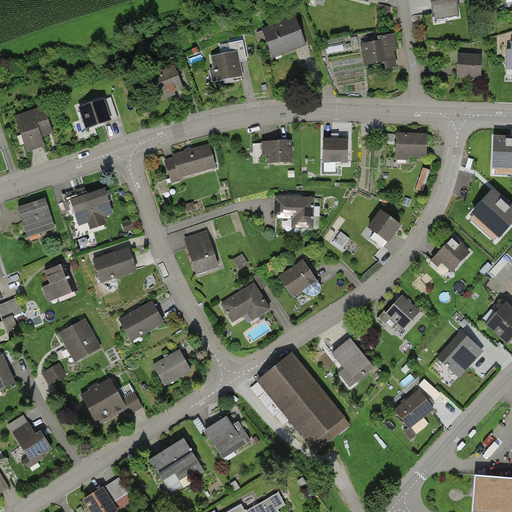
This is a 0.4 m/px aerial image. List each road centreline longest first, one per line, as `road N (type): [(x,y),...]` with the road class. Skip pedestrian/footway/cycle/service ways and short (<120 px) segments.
road 1 (residential): [(231,381),(368,295),(409,256),(451,171),(457,114)]
road 2 (residential): [(124,149),(268,112),(457,114)]
road 3 (residential): [(124,149),(167,271),(231,381)]
road 4 (residential): [(24,511),(231,381)]
road 5 (residential): [(400,501),(511,376)]
road 6 (residential): [(0,191),(124,149)]
